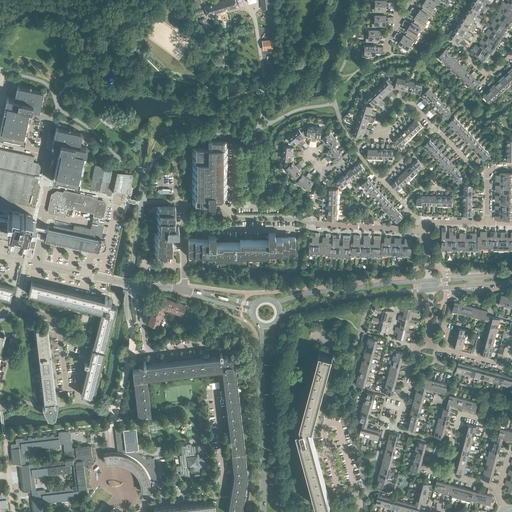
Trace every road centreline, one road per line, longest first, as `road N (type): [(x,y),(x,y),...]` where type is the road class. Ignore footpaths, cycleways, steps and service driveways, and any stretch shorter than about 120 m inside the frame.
road 1 (residential): [(144,511),(149,497),(217,487),(223,479),(213,382)]
road 2 (tertiary): [(279,511),(272,324)]
road 3 (tertiary): [(261,324),(265,511)]
road 4 (residential): [(325,172),(316,190),(317,225),(424,227)]
road 5 (tertiary): [(429,281),(275,302)]
road 6 (residential): [(356,490),(340,426),(326,421),(338,494)]
road 7 (tertiary): [(279,315),(431,289)]
road 8 (residential): [(119,198),(104,265),(36,253)]
road 9 (residential): [(439,441),(394,428),(416,347)]
road 10 (residential): [(204,345),(147,350),(137,284)]
